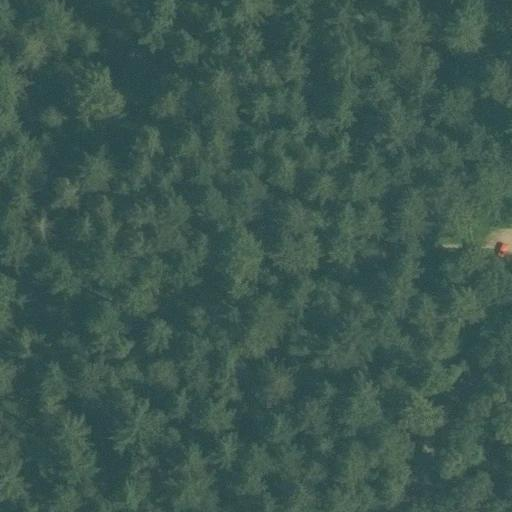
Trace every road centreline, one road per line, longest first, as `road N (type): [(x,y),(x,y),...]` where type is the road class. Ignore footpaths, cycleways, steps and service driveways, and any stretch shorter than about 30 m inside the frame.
road 1 (track): [(0,318),(511,239)]
road 2 (tertiary): [(401,511),(511,308)]
